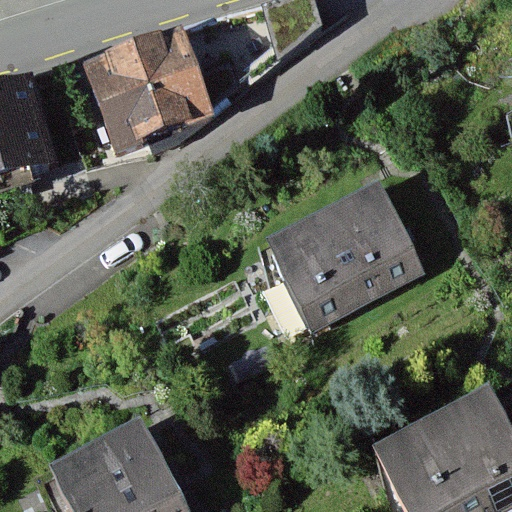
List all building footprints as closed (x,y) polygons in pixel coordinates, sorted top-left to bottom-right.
[(178,45),(181,55),(206,120),(247,86),(250,90),(322,37),(312,5),(178,45)] [(206,120),(181,55),(91,89),(117,158),(150,146),(154,156),(181,146),(177,135),(207,124),(206,120)] [(50,173),(29,102),(0,110),(0,202),(32,193),(28,179),(50,173)] [(311,336),(424,277),(381,197),(320,229),(324,237),(273,264),(311,336)] [(501,511),(511,506),(511,440),(490,401),(431,433),(436,443),(390,467),(412,509),(405,511),(501,511)] [(206,511),(187,475),(168,485),(146,443),(58,491),(69,511),(206,511)]
